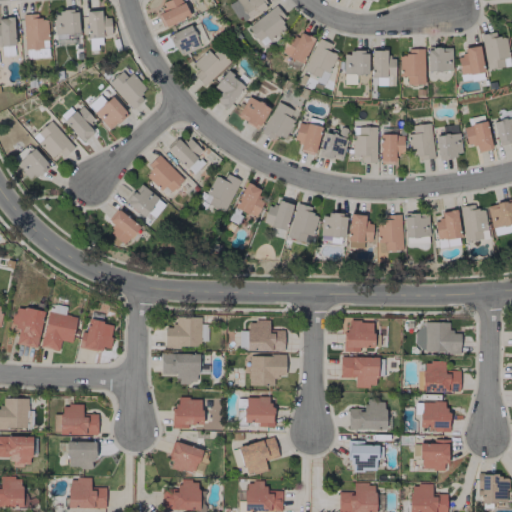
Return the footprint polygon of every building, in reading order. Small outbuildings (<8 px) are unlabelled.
[(157,13),(163,27),(188,16),(180,0),(166,0),(161,3),(164,10),(157,13)] [(265,7),(261,0),(229,0),(226,2),(236,22),(265,7)] [(284,28),(279,21),(284,17),(274,5),(246,27),(261,46),(284,28)] [(54,39),(66,39),(66,33),(77,33),(76,10),(52,11),(54,39)] [(109,17),(100,18),(100,10),(84,10),(86,45),(101,44),(100,36),(109,36),(109,17)] [(47,57),(46,18),(36,18),(36,13),(22,14),(24,58),(47,57)] [(0,48),(0,56),(13,56),(12,16),(0,16),(0,48)] [(205,44),(202,35),(195,38),(190,25),(168,33),(176,54),(205,44)] [(312,37),(293,28),(282,55),(301,63),(312,37)] [(508,67),(505,36),(495,37),(494,32),(480,33),(484,69),(508,67)] [(301,73),(323,82),(335,54),(327,50),(330,44),(316,38),(301,73)] [(462,46),(463,57),(456,57),(458,74),(481,72),(478,44),(462,46)] [(450,47),(425,47),(426,71),(450,71),(450,47)] [(399,76),(405,76),(405,84),(423,84),(422,48),(406,49),(406,55),(398,55),(399,76)] [(192,74),(202,85),(228,61),(217,49),(211,54),(206,49),(191,63),(197,69),(192,74)] [(393,77),(393,58),(385,58),(385,49),(370,50),(370,77),(393,77)] [(366,52),(342,51),(342,84),(355,84),(355,74),(366,74),(366,52)] [(126,77),(120,70),(107,82),(131,109),(142,99),(138,94),(145,88),(130,73),(126,77)] [(219,92),(213,100),(225,109),(243,85),(224,71),(212,87),(219,92)] [(482,78),(480,72),(459,76),(460,82),(482,78)] [(109,96),(104,101),(97,93),(85,105),(108,129),(126,113),(109,96)] [(256,129),(268,108),(247,96),(235,116),(256,129)] [(288,117),(292,110),(276,101),(259,133),(271,140),(274,134),(282,139),(293,120),(288,117)] [(86,124),(92,118),(80,105),(62,121),(81,141),(92,131),(86,124)] [(511,116),(491,122),(497,145),(511,141),(511,116)] [(71,145),(48,120),(31,137),(54,161),(71,145)] [(476,152),(491,149),(484,121),(461,126),(466,146),(474,143),(476,152)] [(319,127),(297,122),(293,140),(301,141),(298,151),(313,154),(319,127)] [(433,158),(429,123),(411,125),(412,133),(406,134),(408,155),(415,154),(416,160),(433,158)] [(442,134),(456,133),(456,125),(441,125),(442,134)] [(375,127),(356,126),(356,134),(350,134),(350,155),(359,155),(359,162),(374,163),(375,127)] [(341,160),(345,137),(321,133),(317,156),(341,160)] [(434,135),(436,158),(460,156),(458,133),(434,135)] [(379,163),(393,162),(393,153),(402,153),(401,134),(378,135),(379,163)] [(191,174),(202,163),(195,156),(201,150),(188,139),(183,145),(175,138),(165,149),(191,174)] [(14,164),(29,180),(47,165),(32,148),(14,164)] [(182,179),(157,155),(146,165),(150,169),(145,174),(166,195),(182,179)] [(213,175),(201,202),(223,212),(238,180),(225,174),(222,179),(213,175)] [(262,200),(255,196),(259,189),(244,182),(232,207),(254,217),(262,200)] [(163,204),(139,183),(123,202),(141,217),(145,212),(152,217),(163,204)] [(261,225),(285,230),(290,205),(266,200),(261,225)] [(485,205),(492,235),(511,230),(511,217),(508,200),(485,205)] [(311,207),(294,203),(286,237),(303,242),(305,235),(311,236),(316,216),(309,214),(311,207)] [(482,209),(474,210),(473,204),(457,206),(463,242),(487,238),(482,209)] [(106,221),(113,225),(108,234),(124,245),(137,225),(114,209),(106,221)] [(458,237),(455,209),(439,210),(440,221),(433,222),(434,239),(458,237)] [(343,237),(343,214),(327,213),(327,220),(319,220),(319,236),(343,237)] [(361,249),(362,241),(370,242),(370,223),(364,223),(365,214),(347,213),(346,248),(361,249)] [(427,236),(426,217),(416,217),(416,213),(402,213),(403,238),(427,236)] [(376,249),(400,248),(399,214),(383,215),(383,222),(375,222),(376,249)] [(41,310),(12,307),(9,331),(16,332),(14,344),(36,347),(41,310)] [(75,316),(46,311),(39,347),(57,350),(59,340),(70,342),(75,316)] [(163,326),(163,346),(198,347),(199,316),(175,316),(175,326),(163,326)] [(112,325),(87,319),(84,332),(80,331),(76,346),(98,351),(100,347),(107,348),(112,325)] [(371,349),(372,321),(342,320),(341,349),(371,349)] [(238,330),(238,350),(282,351),(282,330),(267,330),(267,321),(246,321),(246,330),(238,330)] [(458,353),(458,332),(447,331),(447,322),(423,322),(423,329),(414,329),(414,352),(458,353)] [(197,354),(159,353),(159,374),(175,374),(175,383),(196,383),(197,354)] [(272,385),(272,376),(283,376),(283,355),(247,356),(247,385),(272,385)] [(338,377),(353,377),(353,386),(375,386),(375,357),(339,357),(338,377)] [(458,392),(458,371),(442,371),(443,361),(421,361),(421,371),(419,371),(419,391),(458,392)] [(270,427),(269,397),(243,397),(243,421),(254,421),(254,427),(270,427)] [(0,407),(0,428),(31,428),(31,410),(26,410),(26,398),(2,398),(2,407),(0,407)] [(200,424),(200,398),(176,398),(176,407),(170,407),(170,428),(186,428),(186,424),(200,424)] [(383,429),(383,400),(363,400),(363,408),(347,408),(346,429),(383,429)] [(418,427),(426,427),(426,431),(446,432),(446,402),(419,402),(418,427)] [(95,414),(81,414),(81,405),(61,404),(60,416),(53,416),(53,434),(95,434),(95,414)] [(29,436),(0,436),(0,456),(9,456),(10,465),(30,465),(29,436)] [(277,457),(271,437),(236,446),(244,476),(265,470),(263,461),(277,457)] [(445,439),(432,439),(432,443),(418,443),(418,469),(445,469),(445,439)] [(375,445),(362,445),(362,441),(347,440),(347,470),(375,471),(375,445)] [(93,441),(65,441),(65,466),(92,466),(93,441)] [(191,473),(192,470),(199,472),(203,458),(198,457),(200,449),(171,441),(166,459),(170,460),(168,467),(191,473)] [(504,503),(505,475),(477,474),(476,502),(504,503)] [(0,505),(20,506),(20,477),(0,476),(0,505)] [(88,479),(67,478),(66,507),(103,508),(104,488),(88,488),(88,479)] [(197,509),(196,480),(178,480),(179,488),(160,489),(160,510),(197,509)] [(279,511),(279,491),(262,491),(263,482),(243,482),(242,510),(279,511)] [(373,511),(373,483),(351,483),(351,492),(336,492),(336,511),(373,511)] [(430,484),(408,484),(407,511),(444,511),(445,494),(429,494),(430,484)]
